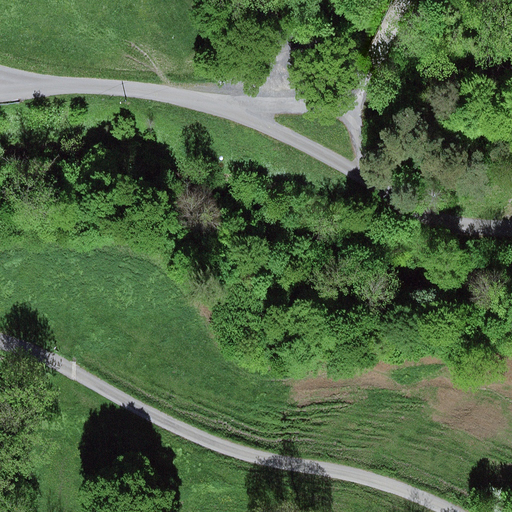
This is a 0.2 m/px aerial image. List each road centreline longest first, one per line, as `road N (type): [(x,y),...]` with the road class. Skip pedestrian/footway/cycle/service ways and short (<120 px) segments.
road 1 (unclassified): [(451,511),(409,491),(184,431),(0,340)]
road 2 (unclassified): [(0,92),(98,86),(215,104)]
road 3 (unclassified): [(215,104),(365,177)]
road 4 (unclassified): [(365,177),(434,219),(511,229)]
road 5 (unclassified): [(215,104),(344,101)]
